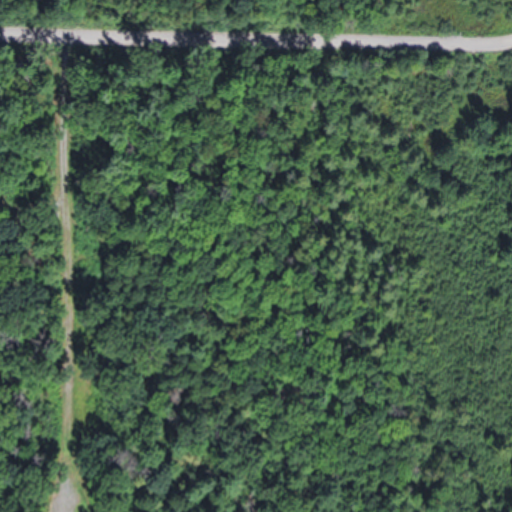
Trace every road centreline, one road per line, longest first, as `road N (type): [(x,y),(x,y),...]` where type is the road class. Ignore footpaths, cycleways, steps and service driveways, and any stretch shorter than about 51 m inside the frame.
road 1 (residential): [(0,40),(511,46)]
road 2 (residential): [(64,499),(72,42)]
